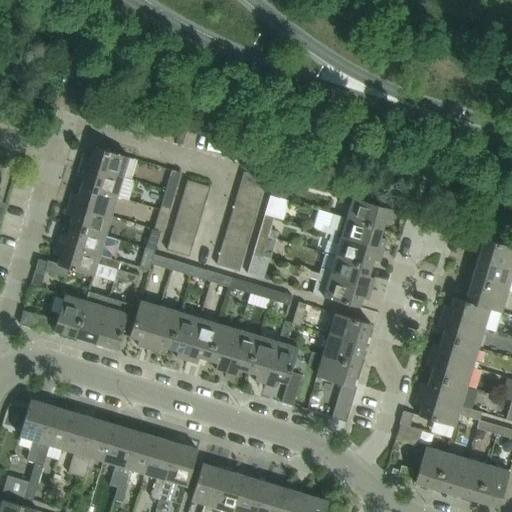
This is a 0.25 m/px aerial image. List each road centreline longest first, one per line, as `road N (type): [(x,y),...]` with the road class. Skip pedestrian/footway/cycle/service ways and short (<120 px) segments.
road 1 (residential): [(350,474),(314,442),(32,359),(0,371)]
road 2 (tertiary): [(143,0),(247,63),(452,121)]
road 3 (residential): [(350,474),(377,440),(386,411),(392,323),(419,234)]
road 4 (tertiary): [(452,121),(320,54),(244,0)]
road 5 (residential): [(0,347),(56,150)]
